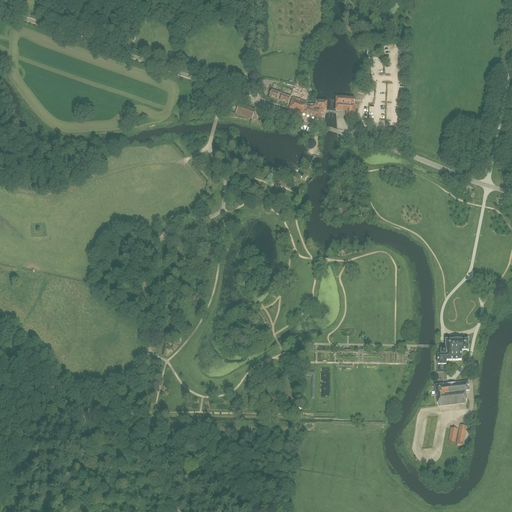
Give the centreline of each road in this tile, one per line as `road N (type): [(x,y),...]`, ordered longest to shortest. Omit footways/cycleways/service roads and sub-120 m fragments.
road 1 (unclassified): [(488,186),(0,9)]
road 2 (track): [(221,208),(227,213),(216,280),(173,356),(149,353),(122,378),(104,382),(54,368)]
road 3 (track): [(166,361),(196,394),(218,396),(259,363),(309,344),(415,346)]
road 4 (track): [(225,89),(199,153),(41,193),(0,185)]
road 5 (track): [(205,149),(224,175),(223,202),(210,217),(183,219),(160,237),(144,280),(149,353)]
road 6 (track): [(318,430),(153,432),(95,382)]
road 7 (residential): [(488,186),(511,59)]
